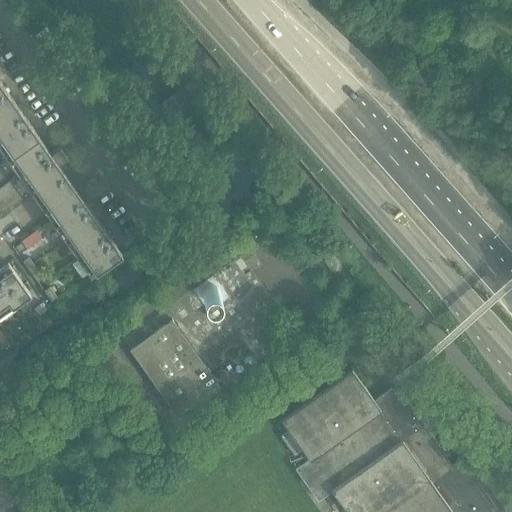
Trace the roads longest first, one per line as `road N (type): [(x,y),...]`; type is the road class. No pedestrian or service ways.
road 1 (primary): [(198,0),(511,358)]
road 2 (primary): [(511,291),(255,0)]
road 3 (residential): [(0,12),(103,154)]
road 4 (residential): [(0,226),(103,154)]
